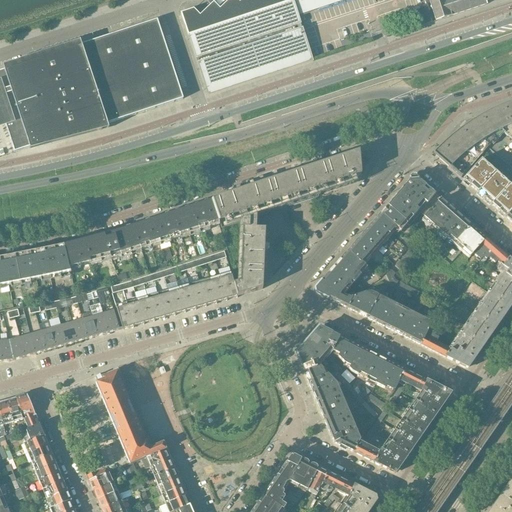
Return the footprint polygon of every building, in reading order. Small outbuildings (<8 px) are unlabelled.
[(312,62),(297,16),(346,0),(428,0),(429,1),(431,10),(436,22),(486,5),(484,0),(242,0),(239,3),(236,0),(229,0),(219,10),(213,3),(199,16),(193,9),(181,14),(208,96),(312,62)] [(432,23),(428,13),(426,6),(410,12),(415,28),(432,23)] [(0,71),(0,123),(3,123),(13,154),(38,146),(38,148),(182,101),(156,22),(0,71)] [(432,154),(435,156),(449,168),(460,178),(486,148),(511,169),(511,101),(491,111),(480,116),(470,123),(460,130),(451,137),(441,145),(432,154)] [(233,193),(211,200),(219,222),(220,224),(221,229),(239,223),(242,222),(239,287),(237,287),(239,296),(262,290),(263,267),(263,261),(264,252),(264,246),(264,238),(264,232),(264,230),(261,230),(259,230),(259,216),(262,215),(286,207),(290,206),(310,200),(318,197),(318,196),(317,194),(316,190),(317,190),(325,187),(333,184),(341,182),(347,180),(354,177),(361,175),(359,152),(353,154),(253,187),(247,189),(239,191),(233,193)] [(492,158),(511,175),(511,170),(495,155),(492,158)] [(502,180),(480,160),(463,180),(484,199),(502,180)] [(415,178),(411,178),(387,207),(406,225),(409,226),(420,214),(425,217),(440,200),(415,178)] [(511,209),(511,188),(502,180),(484,199),(505,218),(511,209)] [(219,222),(211,200),(201,204),(182,210),(189,234),(220,224),(219,222)] [(463,220),(455,214),(440,200),(425,217),(423,219),(431,226),(436,230),(446,239),(463,220)] [(406,225),(387,207),(374,221),(348,251),(363,264),(395,228),(400,232),(406,225)] [(189,234),(182,210),(153,220),(160,244),(189,234)] [(160,244),(153,220),(123,229),(130,253),(160,244)] [(470,227),(463,220),(446,239),(453,246),(470,227)] [(472,254),(485,240),(470,227),(453,246),(468,259),(472,254)] [(130,253),(123,229),(104,235),(110,258),(111,260),(130,253)] [(425,243),(432,235),(427,231),(425,233),(422,231),(417,236),(425,243)] [(85,241),(75,243),(64,246),(70,269),(110,258),(104,235),(85,241)] [(424,243),(420,239),(410,249),(415,253),(424,243)] [(428,244),(435,251),(439,246),(432,240),(428,244)] [(478,259),(491,245),(485,240),(472,254),(478,259)] [(509,261),(491,245),(478,259),(480,261),(483,259),(486,261),(489,259),(495,265),(497,263),(502,268),(502,267),(503,268),(509,261)] [(70,269),(64,246),(54,248),(45,250),(50,277),(71,273),(70,269)] [(50,277),(45,250),(15,256),(21,283),(50,277)] [(348,251),(322,281),(339,296),(341,296),(342,296),(366,267),(363,264),(348,251)] [(401,268),(413,255),(408,251),(396,264),(395,266),(399,270),(401,268)] [(0,287),(21,283),(15,256),(0,258),(0,287)] [(511,263),(509,261),(503,268),(502,267),(502,268),(498,272),(502,275),(503,275),(511,281),(511,263)] [(393,277),(395,274),(391,270),(387,274),(385,276),(388,284),(394,287),(395,287),(398,282),(396,281),(395,280),(393,277)] [(230,273),(219,276),(226,300),(234,298),(234,299),(237,298),(237,297),(230,273)] [(511,281),(503,275),(502,275),(488,295),(509,309),(511,304),(511,281)] [(219,276),(209,279),(216,303),(224,301),(224,302),(227,301),(226,300),(219,276)] [(209,279),(199,282),(206,306),(213,304),(214,305),(216,304),(216,303),(209,279)] [(347,299),(342,296),(341,296),(339,296),(322,281),(315,289),(315,293),(365,319),(378,296),(371,293),(371,294),(368,293),(368,294),(365,293),(347,299)] [(199,282),(188,285),(195,309),(203,307),(203,308),(206,307),(206,306),(199,282)] [(418,292),(399,283),(396,288),(415,297),(418,292)] [(188,285),(178,288),(185,312),(193,310),(193,311),(196,310),(195,309),(188,285)] [(178,288),(168,291),(174,315),(182,313),(183,314),(185,313),(185,312),(178,288)] [(168,291),(157,294),(164,318),(172,316),(172,317),(175,316),(174,315),(168,291)] [(401,294),(395,291),(392,296),(398,299),(401,294)] [(157,294),(147,297),(154,321),(161,319),(162,320),(164,319),(164,318),(157,294)] [(488,295),(474,315),(495,329),(509,309),(488,295)] [(405,309),(378,296),(365,319),(393,332),(405,309)] [(147,297),(136,300),(143,324),(151,322),(151,323),(154,322),(154,321),(147,297)] [(77,304),(75,298),(70,299),(65,300),(66,306),(72,305),(77,304)] [(66,306),(65,300),(59,301),(54,302),(56,308),(61,307),(66,306)] [(136,300),(126,303),(133,327),(141,325),(141,326),(144,325),(143,324),(136,300)] [(133,328),(133,327),(126,303),(115,306),(122,330),(130,328),(131,329),(133,328)] [(431,322),(405,309),(393,332),(420,346),(427,331),(431,322)] [(113,311),(103,314),(108,334),(119,331),(113,311)] [(103,314),(92,317),(98,337),(108,334),(103,314)] [(495,329),(474,315),(460,334),(481,349),(495,329)] [(92,317),(82,320),(87,340),(98,337),(92,317)] [(82,320),(71,323),(77,343),(87,340),(82,320)] [(71,323),(61,326),(66,346),(77,343),(71,323)] [(61,326),(50,329),(56,349),(66,346),(61,326)] [(319,364),(326,357),(331,352),(338,338),(332,335),(318,328),(295,354),(302,369),(308,382),(325,375),(322,370),(320,367),(318,367),(318,365),(319,364)] [(50,329),(39,332),(45,352),(56,349),(50,329)] [(449,350),(434,343),(436,338),(431,336),(432,334),(427,331),(420,346),(443,358),(449,350)] [(39,332),(29,335),(34,355),(45,352),(39,332)] [(481,349),(460,334),(449,350),(443,358),(464,369),(468,368),(481,349)] [(29,335),(19,338),(23,358),(34,355),(29,335)] [(19,338),(9,341),(13,361),(23,358),(19,338)] [(368,353),(338,338),(331,352),(338,355),(338,357),(343,364),(349,367),(348,369),(351,373),(357,376),(368,353)] [(9,341),(0,342),(0,353),(2,362),(13,361),(9,341)] [(367,381),(378,358),(368,353),(357,376),(367,381)] [(395,390),(399,382),(404,372),(378,358),(367,381),(387,391),(388,389),(391,391),(395,390)] [(147,439),(120,376),(120,375),(118,369),(115,370),(105,374),(104,373),(95,377),(97,382),(95,383),(130,465),(132,465),(133,464),(141,461),(146,458),(166,450),(163,443),(151,447),(148,439),(147,439)] [(332,374),(348,391),(352,388),(340,375),(336,371),(332,374)] [(426,383),(406,373),(404,372),(399,382),(419,392),(426,383)] [(332,383),(329,378),(326,375),(325,375),(308,382),(312,391),(332,383)] [(339,390),(337,385),(334,382),(332,383),(312,391),(315,400),(339,390)] [(447,393),(426,383),(419,392),(442,406),(448,397),(447,393)] [(362,400),(354,391),(352,388),(348,391),(364,408),(367,405),(362,400)] [(358,388),(354,391),(362,400),(370,392),(366,388),(361,391),(358,388)] [(348,412),(345,404),(339,390),(315,400),(331,437),(355,427),(348,412)] [(395,402),(401,393),(397,390),(391,399),(395,402)] [(442,406),(419,392),(414,401),(435,415),(442,406)] [(366,400),(381,410),(385,404),(370,395),(366,400)] [(35,416),(27,398),(24,396),(16,399),(22,421),(23,420),(35,416)] [(22,421),(16,399),(6,402),(12,423),(22,421)] [(387,413),(395,402),(391,399),(383,411),(387,413)] [(435,415),(414,401),(407,410),(428,425),(435,415)] [(6,402),(0,403),(0,416),(3,426),(12,423),(6,402)] [(347,403),(345,404),(348,412),(357,408),(355,403),(348,405),(347,403)] [(377,416),(367,405),(364,408),(375,419),(377,416)] [(428,425),(407,410),(400,420),(422,435),(428,425)] [(379,425),(387,413),(383,411),(375,423),(379,425)] [(38,425),(35,416),(23,420),(27,430),(38,425)] [(422,435),(400,420),(393,430),(415,445),(422,435)] [(382,427),(379,425),(375,423),(370,430),(374,432),(376,434),(382,427)] [(13,427),(15,433),(16,436),(22,434),(20,429),(23,427),(23,426),(19,428),(18,425),(13,427)] [(43,436),(38,425),(27,430),(26,430),(25,432),(26,433),(24,434),(23,438),(25,443),(43,436)] [(359,442),(360,440),(355,427),(331,437),(333,443),(353,453),(359,442)] [(367,442),(374,432),(370,430),(363,440),(367,442)] [(415,445),(393,430),(386,440),(408,455),(415,445)] [(43,436),(25,443),(22,444),(26,454),(47,445),(43,436)] [(408,455),(386,440),(380,450),(401,465),(408,455)] [(9,450),(5,442),(1,444),(2,447),(4,452),(9,450)] [(372,463),(378,453),(372,449),(361,443),(359,442),(353,453),(372,463)] [(51,455),(47,445),(26,454),(30,463),(51,455)] [(13,460),(9,450),(4,452),(4,453),(7,458),(8,462),(12,460),(13,460)] [(170,459),(166,450),(146,458),(141,461),(145,470),(150,467),(170,459)] [(401,465),(380,450),(378,453),(372,463),(392,473),(396,472),(401,465)] [(55,464),(51,455),(30,463),(34,472),(55,464)] [(307,492),(318,469),(294,457),(290,458),(286,463),(296,469),(289,483),(307,492)] [(174,468),(170,459),(150,467),(154,477),(174,468)] [(296,469),(286,463),(276,477),(285,484),(289,483),(296,469)] [(59,473),(55,464),(34,472),(38,482),(59,473)] [(137,474),(133,464),(132,465),(130,465),(127,466),(131,476),(137,474)] [(131,476),(127,466),(121,468),(125,478),(131,476)] [(113,484),(108,473),(106,468),(96,473),(95,472),(86,476),(92,492),(93,492),(114,483),(113,484)] [(177,478),(174,468),(154,477),(158,486),(177,478)] [(317,492),(327,473),(318,469),(307,492),(315,496),(317,492)] [(63,482),(59,473),(38,482),(42,491),(63,482)] [(335,491),(341,480),(327,473),(317,492),(323,494),(324,492),(326,493),(331,491),(332,490),(335,491)] [(281,503),(284,499),(284,497),(281,496),(284,493),(283,491),(282,490),(285,484),(276,477),(252,511),(282,511),(283,511),(282,510),(285,506),(281,503)] [(181,487),(177,478),(158,486),(161,495),(181,487)] [(511,503),(511,479),(501,495),(511,503)] [(350,496),(354,487),(341,480),(335,491),(345,496),(349,496),(350,496)] [(66,492),(63,482),(42,491),(46,500),(66,492)] [(140,482),(135,484),(139,494),(144,492),(140,482)] [(117,492),(114,483),(93,492),(97,501),(117,492)] [(135,485),(129,488),(133,496),(139,494),(135,485)] [(29,497),(25,487),(20,489),(21,491),(23,497),(24,499),(24,498),(29,497)] [(185,496),(181,487),(161,495),(165,504),(185,496)] [(375,498),(354,487),(350,496),(369,510),(375,502),(375,498)] [(20,490),(14,492),(18,501),(23,498),(20,490)] [(70,501),(66,492),(46,500),(50,510),(70,501)] [(121,501),(117,492),(97,501),(100,510),(121,501)] [(323,511),(335,497),(333,495),(319,511),(323,511)] [(511,511),(511,503),(501,495),(489,511),(511,511)] [(189,505),(185,496),(165,504),(168,511),(173,511),(178,510),(189,505)] [(368,511),(369,510),(350,496),(349,496),(345,496),(339,504),(350,511),(368,511)] [(69,511),(74,510),(70,501),(50,510),(49,510),(49,511),(69,511)] [(121,511),(125,511),(121,501),(100,510),(101,511),(121,511)] [(146,511),(147,511),(145,506),(143,503),(138,505),(141,511),(146,511)]
